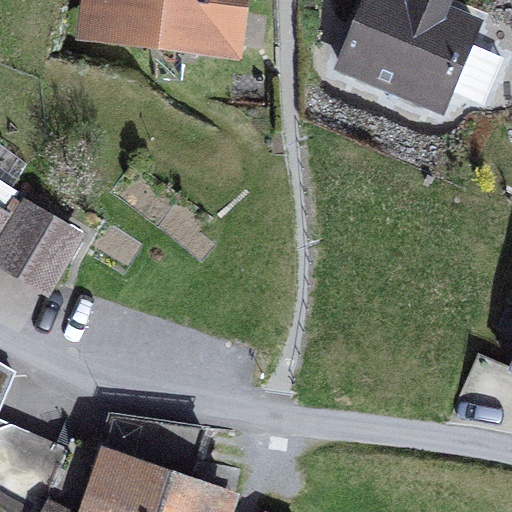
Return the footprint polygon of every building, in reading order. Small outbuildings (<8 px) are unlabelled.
[(94,0),(91,30),(265,51),(271,0),(94,0)] [(476,103),(485,99),(502,59),(469,45),(477,26),(443,12),(416,0),(414,0),(370,0),(342,68),(442,110),(450,92),(476,103)] [(443,12),(446,5),(432,0),(415,0),(416,0),(443,12)] [(2,218),(0,221),(0,250),(27,209),(13,200),(2,218)] [(27,209),(0,250),(0,261),(45,290),(77,240),(27,209)] [(0,406),(14,374),(0,366),(0,509),(5,511),(79,511),(100,451),(71,441),(68,450),(64,459),(50,453),(54,444),(0,420),(0,406)] [(100,451),(79,511),(159,511),(173,478),(188,483),(204,433),(113,420),(100,451)] [(50,453),(64,459),(68,450),(54,444),(50,453)] [(229,511),(234,501),(188,483),(173,478),(159,511),(229,511)]
